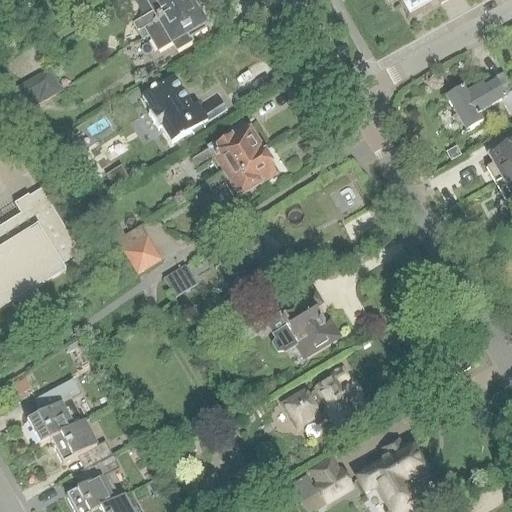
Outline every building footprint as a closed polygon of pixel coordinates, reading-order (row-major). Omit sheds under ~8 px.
[(9,0),(2,4),(7,12),(17,6),(13,0),(9,0)] [(141,0),(135,3),(141,13),(150,7),(154,14),(150,17),(149,16),(129,27),(133,35),(189,3),(193,0),(192,0),(141,0)] [(394,0),(408,23),(449,0),(394,0)] [(171,43),(175,51),(191,42),(189,39),(205,30),(189,3),(133,35),(138,42),(144,39),(153,53),(171,43)] [(18,5),(17,6),(7,12),(8,14),(0,19),(0,25),(7,37),(29,24),(18,5)] [(146,68),(131,78),(136,87),(152,78),(146,68)] [(38,77),(49,97),(60,91),(48,71),(38,77)] [(18,115),(49,97),(38,77),(6,95),(18,115)] [(195,105),(190,108),(173,78),(141,98),(151,113),(148,116),(157,131),(161,129),(171,144),(225,110),(218,98),(198,110),(195,105)] [(511,94),(504,99),(496,84),(485,90),(483,87),(465,97),(462,90),(446,99),(458,120),(455,122),(463,136),(482,125),(476,115),(500,101),(511,120),(511,94)] [(224,175),(260,152),(258,148),(259,145),(253,135),(250,135),(246,129),(193,161),(199,171),(215,161),(224,175)] [(486,169),(495,186),(511,175),(511,144),(488,159),(492,166),(486,169)] [(238,198),(275,176),(260,152),(224,175),(207,185),(213,194),(229,184),(238,198)] [(511,175),(495,186),(505,202),(511,198),(511,199),(511,175)] [(77,255),(39,193),(21,204),(27,213),(0,229),(0,314),(65,275),(59,266),(77,255)] [(124,237),(118,227),(110,231),(116,242),(124,237)] [(146,239),(124,252),(138,275),(161,262),(146,239)] [(243,296),(260,286),(261,287),(280,276),(274,265),(277,263),(269,249),(266,251),(259,241),(248,248),(246,244),(238,249),(240,252),(224,262),(243,296)] [(185,268),(164,281),(171,292),(192,280),(185,268)] [(315,296),(265,325),(275,341),(271,346),(276,354),(282,353),(283,354),(296,346),(303,358),(336,339),(328,326),(323,329),(312,311),(321,306),(315,296)] [(241,341),(262,329),(255,317),(234,329),(241,341)] [(342,391),(339,385),(347,380),(340,370),(329,377),(331,380),(312,391),(313,393),(306,398),(303,393),(281,406),(297,431),(318,419),(317,416),(325,412),(339,436),(359,424),(356,419),(358,417),(348,400),(350,399),(345,390),(342,391)] [(69,402),(77,397),(70,383),(32,404),(39,417),(25,425),(38,449),(48,444),(82,425),(69,402)] [(95,450),(82,425),(48,444),(61,467),(80,457),(88,471),(111,458),(103,445),(95,450)] [(385,511),(394,511),(411,503),(403,488),(430,473),(413,444),(400,451),(396,443),(380,452),(387,463),(351,483),(338,462),(314,476),(320,487),(298,500),(303,508),(301,509),(302,511),(316,511),(326,506),(327,508),(346,497),(347,499),(361,490),(364,494),(373,489),(385,511)] [(117,471),(111,458),(88,471),(73,479),(80,492),(65,500),(71,511),(98,511),(111,505),(99,482),(117,471)] [(230,481),(231,483),(225,486),(238,506),(243,503),(244,505),(274,488),(260,464),(230,481)] [(226,491),(198,507),(200,511),(233,511),(237,510),(226,491)] [(128,511),(122,499),(111,505),(98,511),(128,511)]
